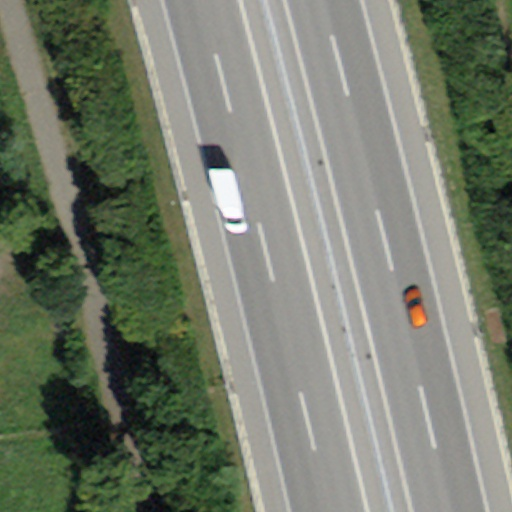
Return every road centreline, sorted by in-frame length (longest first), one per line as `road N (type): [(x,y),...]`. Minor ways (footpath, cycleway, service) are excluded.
road 1 (track): [(3,0),(145,511)]
road 2 (motorway): [(448,511),(318,0)]
road 3 (motorway): [(198,0),(326,511)]
